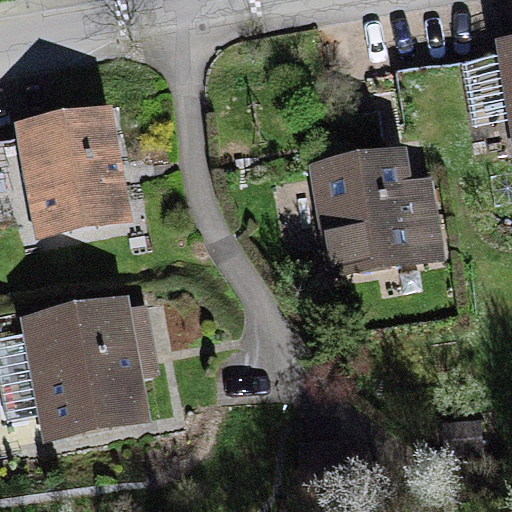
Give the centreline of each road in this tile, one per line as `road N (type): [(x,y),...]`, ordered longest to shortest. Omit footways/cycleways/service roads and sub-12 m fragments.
road 1 (residential): [(396,482),(270,353),(198,212),(181,115),(177,9)]
road 2 (residential): [(0,47),(177,9)]
